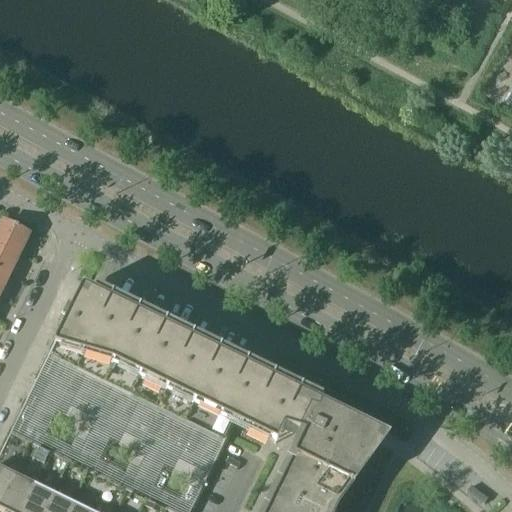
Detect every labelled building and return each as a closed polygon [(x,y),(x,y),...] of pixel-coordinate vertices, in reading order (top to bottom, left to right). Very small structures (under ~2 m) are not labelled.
[(511,89),(502,105),(511,111),(511,89)] [(0,246),(18,255),(29,234),(4,222),(2,225),(0,228),(0,246)] [(0,246),(0,272),(8,277),(18,255),(0,246)] [(65,322),(54,345),(61,347),(61,346),(112,361),(110,366),(139,374),(137,379),(166,387),(164,392),(193,400),(191,406),(220,414),(219,419),(249,428),(275,446),(282,431),(298,436),(262,509),(262,510),(267,511),(329,511),(330,510),(356,457),(366,437),(319,414),(284,404),(287,395),(256,380),(256,379),(79,293),(67,317),(65,322)] [(0,506),(7,492),(14,479),(0,472),(0,506)] [(7,492),(0,506),(0,511),(21,511),(27,501),(33,488),(14,479),(7,492)] [(27,501),(21,511),(45,511),(46,511),(52,498),(33,488),(27,501)] [(46,511),(45,511),(69,511),(72,507),(52,498),(46,511)]
